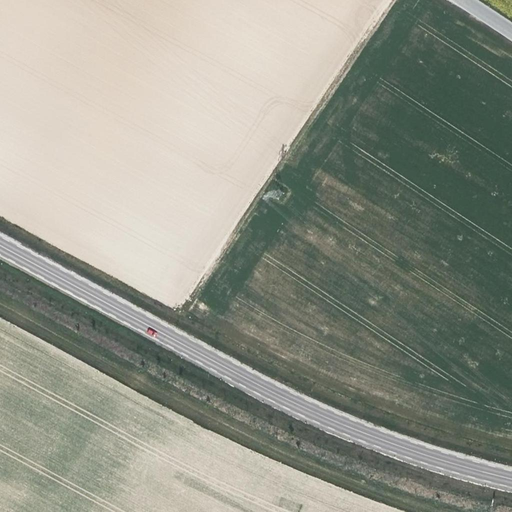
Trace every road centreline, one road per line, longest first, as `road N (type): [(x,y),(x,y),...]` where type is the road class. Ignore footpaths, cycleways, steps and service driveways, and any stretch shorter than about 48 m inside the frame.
road 1 (secondary): [(0,253),(242,386),(394,448),(511,483)]
road 2 (track): [(162,342),(390,0)]
